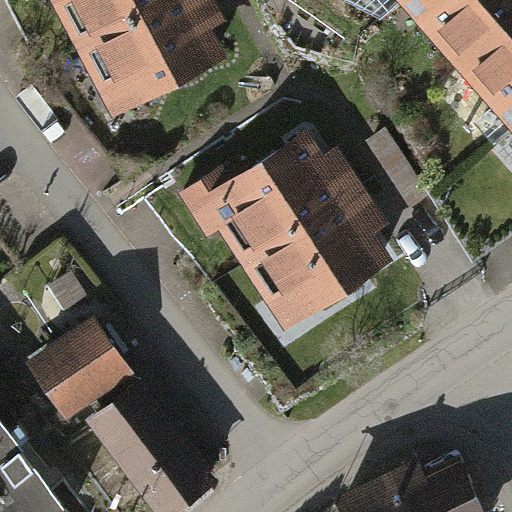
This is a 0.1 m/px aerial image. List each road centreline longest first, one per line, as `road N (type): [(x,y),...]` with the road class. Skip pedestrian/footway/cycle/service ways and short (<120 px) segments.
road 1 (residential): [(286,479),(0,111)]
road 2 (tertiary): [(286,479),(462,354)]
